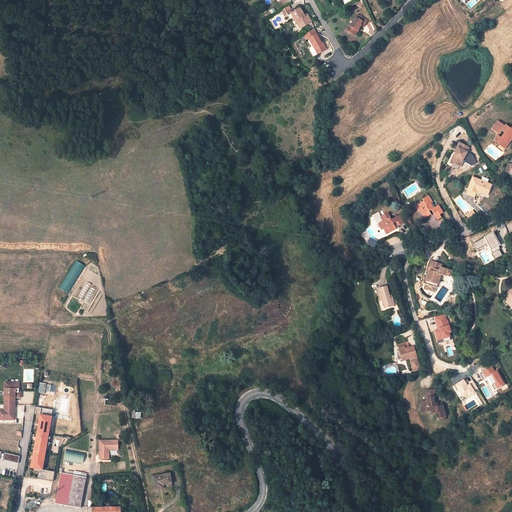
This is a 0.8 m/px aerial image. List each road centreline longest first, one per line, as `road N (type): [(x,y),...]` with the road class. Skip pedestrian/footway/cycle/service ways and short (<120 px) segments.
road 1 (tertiary): [(252,511),(262,480),(239,409),(258,392),(290,407),(332,447),(361,511)]
road 2 (track): [(204,0),(153,42),(74,19),(51,0)]
road 3 (residential): [(308,0),(346,63),(413,2)]
road 4 (track): [(420,243),(404,275),(428,377)]
road 5 (track): [(311,426),(315,350),(338,308)]
road 6 (residential): [(511,214),(395,252)]
